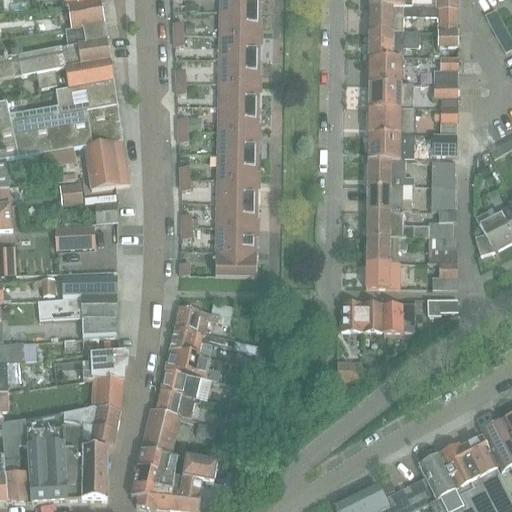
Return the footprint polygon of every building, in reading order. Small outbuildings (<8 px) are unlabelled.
[(260,12),(260,0),(220,0),(220,11),(260,12)] [(370,0),(370,11),(397,11),(412,11),(412,0),(370,0)] [(438,11),(457,11),(456,0),(437,0),(437,12),(438,12),(438,11)] [(71,32),(83,31),(105,28),(101,4),(78,7),(68,9),(71,32)] [(220,11),(219,39),(259,40),(260,12),(220,11)] [(438,12),(437,12),(412,12),(412,11),(397,11),(370,11),(370,37),(403,37),(403,20),(439,21),(438,12)] [(439,37),(457,37),(457,11),(438,11),(438,12),(439,21),(439,37)] [(511,53),(511,42),(496,14),(496,13),(485,19),(505,57),(511,53)] [(183,26),(173,27),(174,38),(184,38),(183,26)] [(83,31),(85,45),(85,46),(107,43),(105,28),(83,31)] [(57,34),(41,37),(43,48),(59,45),(57,34)] [(370,37),(370,36),(370,62),(400,63),(403,62),(403,52),(419,52),(419,37),(403,37),(370,37)] [(439,63),(458,63),(458,37),(457,37),(439,37),(438,51),(434,51),(434,63),(439,63)] [(184,38),(174,38),(174,51),(184,50),(184,38)] [(259,40),(219,39),(219,63),(259,64),(259,40)] [(110,63),(107,43),(85,46),(85,45),(77,47),(77,48),(61,51),(65,71),(80,67),(110,63)] [(22,79),(36,76),(54,73),(65,71),(61,51),(18,58),(22,79)] [(0,83),(2,83),(22,79),(18,58),(0,61),(0,83)] [(370,62),(370,88),(400,88),(400,63),(370,62)] [(114,83),(110,63),(80,67),(65,71),(68,92),(92,86),(114,83)] [(219,63),(219,87),(259,88),(259,64),(219,63)] [(433,88),(458,88),(458,63),(439,63),(439,75),(433,76),(433,88)] [(54,73),(36,76),(39,92),(57,89),(54,73)] [(185,74),(175,75),(176,87),(186,86),(185,74)] [(55,94),(58,109),(60,119),(92,113),(117,108),(114,83),(92,86),(68,92),(55,94)] [(186,86),(176,87),(176,98),(186,98),(186,86)] [(259,88),(219,87),(218,111),(258,112),(259,88)] [(411,89),(400,89),(400,88),(370,88),(370,113),(400,113),(412,114),(411,89)] [(442,102),(458,102),(458,88),(433,88),(433,102),(442,102)] [(441,114),(457,113),(458,102),(442,102),(441,114)] [(0,163),(6,163),(84,150),(84,151),(85,150),(102,148),(100,137),(96,137),(94,123),(92,113),(60,119),(58,109),(9,117),(6,104),(0,105),(0,163)] [(123,145),(117,108),(92,113),(94,123),(96,137),(100,137),(102,148),(123,145)] [(218,111),(218,135),(258,136),(258,112),(218,111)] [(414,114),(412,114),(400,113),(370,113),(369,139),(400,139),(414,139),(414,114)] [(440,138),(457,139),(457,113),(441,114),(441,116),(434,116),(435,125),(440,125),(440,138)] [(187,122),(177,123),(178,134),(188,134),(187,122)] [(188,134),(178,134),(178,147),(188,146),(188,134)] [(258,136),(218,135),(217,159),(257,160),(258,136)] [(400,139),(369,139),(370,165),(401,165),(400,139)] [(457,161),(457,141),(433,140),(432,161),(457,161)] [(129,188),(123,145),(102,148),(85,150),(91,194),(129,188)] [(494,162),(508,155),(504,146),(490,154),(494,162)] [(217,159),(217,183),(257,184),(257,179),(257,160),(217,159)] [(0,191),(9,191),(7,174),(6,163),(0,163),(0,191)] [(369,191),(403,191),(414,191),(414,182),(406,182),(406,165),(401,165),(370,165),(369,191)] [(454,187),(454,186),(454,167),(432,167),(432,186),(454,187)] [(179,171),(180,183),(190,182),(190,170),(179,171)] [(190,182),(180,183),(181,195),(191,194),(190,182)] [(257,184),(217,183),(216,207),(256,208),(257,184)] [(61,207),(65,207),(83,204),(80,185),(59,188),(61,207)] [(438,216),(453,216),(454,190),(431,191),(432,216),(438,216)] [(9,191),(0,191),(0,209),(10,209),(8,191),(9,191)] [(369,216),(403,216),(411,216),(411,205),(403,205),(403,191),(369,191),(369,216)] [(94,208),(96,227),(96,228),(118,226),(117,206),(94,208)] [(216,207),(216,231),(256,232),(256,208),(216,207)] [(0,209),(0,235),(12,235),(10,209),(0,209)] [(511,212),(510,210),(499,216),(500,218),(490,223),(486,216),(476,222),(479,229),(480,229),(485,239),(475,242),(480,260),(494,256),(511,246),(511,212)] [(403,231),(403,222),(403,216),(369,216),(369,242),(398,242),(413,242),(429,242),(454,242),(453,228),(457,228),(457,216),(453,216),(438,216),(439,227),(429,227),(429,231),(403,231)] [(182,218),(181,231),(192,231),(192,219),(182,218)] [(134,239),(149,240),(149,226),(134,226),(134,239)] [(94,252),(93,230),(56,232),(57,254),(94,252)] [(192,231),(181,231),(181,243),(191,243),(192,231)] [(256,232),(216,231),(216,255),(256,256),(256,255),(256,232)] [(369,242),(369,268),(399,268),(398,242),(369,242)] [(429,242),(429,268),(457,268),(457,242),(454,242),(429,242)] [(150,271),(150,252),(130,252),(131,272),(150,271)] [(20,256),(21,274),(31,273),(30,255),(20,256)] [(256,255),(256,256),(216,255),(215,280),(256,281),(256,255)] [(5,264),(5,280),(16,279),(15,263),(5,264)] [(190,267),(180,267),(180,279),(190,279),(190,267)] [(399,268),(369,268),(368,294),(399,294),(399,268)] [(457,268),(429,268),(428,268),(428,282),(432,282),(432,293),(457,293),(457,268)] [(62,282),(62,303),(80,302),(81,298),(117,298),(117,281),(62,282)] [(54,283),(42,284),(43,300),(55,299),(54,283)] [(80,302),(62,303),(38,305),(40,324),(54,323),(64,322),(82,321),(116,321),(117,298),(81,298),(80,302)] [(440,317),(458,316),(457,303),(440,304),(440,317)] [(440,317),(440,304),(427,305),(428,321),(440,320),(440,317)] [(211,318),(180,311),(175,332),(204,339),(208,325),(217,327),(229,329),(233,310),(213,306),(211,318)] [(382,308),(341,307),(341,335),(382,336),(382,308)] [(414,308),(382,308),(382,336),(404,336),(404,335),(415,336),(414,308)] [(116,321),(82,321),(83,343),(116,341),(116,321)] [(204,339),(175,332),(170,353),(200,360),(199,362),(203,363),(204,361),(209,362),(212,349),(233,354),(235,346),(204,339)] [(235,346),(233,354),(255,359),(257,351),(235,346)] [(0,369),(6,369),(25,367),(23,347),(4,349),(0,349),(0,369)] [(170,353),(165,374),(210,384),(217,386),(219,376),(207,373),(209,364),(203,363),(204,362),(209,363),(209,362),(204,361),(203,363),(199,362),(200,360),(170,353)] [(64,359),(34,360),(35,382),(65,381),(64,359)] [(93,382),(123,383),(125,360),(92,362),(89,363),(90,376),(82,376),(82,384),(93,383),(93,382)] [(361,367),(337,367),(337,387),(361,387),(361,374),(361,367)] [(210,384),(165,374),(160,395),(200,404),(200,403),(205,404),(210,384)] [(241,391),(250,393),(253,379),(243,377),(241,391)] [(93,411),(120,415),(122,415),(123,383),(93,382),(93,383),(93,384),(92,411),(92,412),(93,411)] [(0,415),(8,415),(7,395),(0,396),(0,415)] [(26,409),(26,395),(11,395),(11,409),(26,409)] [(160,395),(156,415),(191,423),(194,407),(199,408),(200,404),(160,395)] [(229,410),(249,415),(250,406),(230,402),(229,410)] [(247,429),(249,415),(229,410),(225,425),(247,429)] [(92,412),(92,411),(86,412),(64,417),(64,431),(64,452),(82,452),(83,451),(83,444),(83,431),(84,428),(117,434),(120,415),(93,411),(92,412)] [(151,414),(146,437),(141,454),(171,461),(179,425),(192,428),(193,423),(191,423),(156,415),(151,414)] [(511,421),(503,426),(511,445),(511,421)] [(3,461),(6,507),(27,507),(26,477),(20,478),(19,457),(13,457),(13,451),(28,449),(27,439),(25,424),(2,428),(4,456),(4,461),(3,461)] [(199,425),(196,436),(216,441),(219,429),(199,425)] [(511,445),(503,426),(482,437),(501,477),(511,472),(511,473),(511,445)] [(91,445),(108,448),(114,449),(117,434),(84,428),(83,431),(83,444),(91,445)] [(64,468),(64,452),(63,433),(27,435),(32,507),(67,505),(66,485),(65,485),(65,468),(64,468)] [(458,449),(446,455),(473,511),(511,511),(511,503),(482,442),(460,453),(458,449)] [(108,452),(83,451),(82,452),(81,504),(107,504),(108,452)] [(81,504),(82,452),(64,452),(64,468),(65,468),(65,485),(66,485),(67,505),(81,504)] [(141,454),(133,489),(172,493),(173,493),(174,480),(166,479),(171,461),(141,454)] [(473,511),(446,455),(420,468),(427,483),(438,504),(430,508),(431,511),(473,511)] [(172,493),(170,511),(199,511),(202,485),(213,487),(217,468),(178,461),(176,466),(184,468),(182,480),(174,479),(174,480),(173,493),(172,493)] [(253,472),(231,468),(228,487),(250,490),(253,472)] [(438,504),(427,483),(385,503),(378,490),(334,511),(422,511),(426,510),(430,508),(438,504)] [(136,511),(140,511),(170,511),(172,493),(133,489),(131,500),(137,501),(136,511)]
